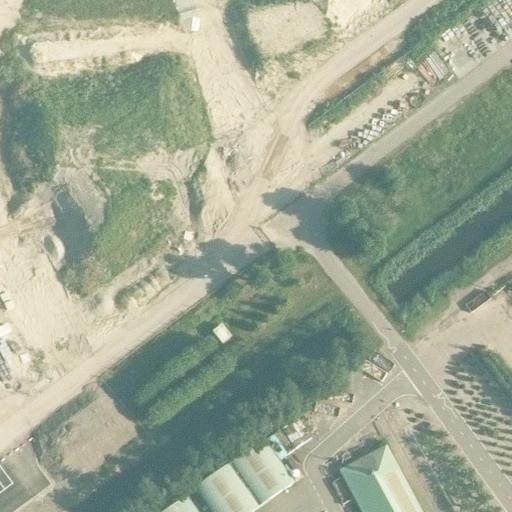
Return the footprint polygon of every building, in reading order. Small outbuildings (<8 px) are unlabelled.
[(114,0),(118,15),(162,3),(161,1),(160,1),(159,0),(114,0)] [(240,0),(243,6),(242,7),(243,9),(270,0),(240,0)] [(270,0),(243,9),(241,12),(244,18),(248,20),(251,32),(252,34),(293,19),(286,0),(270,0)] [(162,3),(118,15),(124,36),(167,23),(167,22),(165,22),(164,18),(166,17),(165,14),(164,14),(161,5),(162,4),(162,3)] [(60,19),(49,22),(51,34),(63,31),(60,19)] [(167,23),(124,36),(132,61),(174,46),(174,45),(172,46),(170,40),(172,39),(171,36),(167,25),(168,25),(167,23)] [(345,23),(334,28),(339,39),(350,34),(345,23)] [(63,31),(51,34),(54,45),(66,43),(63,31)] [(259,52),(256,53),(262,66),(265,65),(270,74),(309,54),(298,32),(258,50),(259,52)] [(350,34),(339,39),(345,50),(356,44),(350,34)] [(92,45),(82,48),(86,59),(97,56),(94,44),(92,45)] [(174,46),(132,61),(141,85),(183,69),(180,68),(178,62),(180,62),(179,58),(178,59),(175,48),(174,46)] [(380,50),(371,57),(378,66),(388,59),(380,50)] [(270,75),(267,77),(274,90),(277,88),(282,97),(320,76),(309,54),(270,74),(270,75)] [(388,59),(378,66),(385,76),(395,69),(388,59)] [(183,69),(141,85),(151,109),(191,91),(190,90),(189,90),(187,85),(189,84),(183,69)] [(385,76),(383,78),(392,90),(404,82),(395,69),(385,76)] [(37,70),(0,75),(0,102),(42,94),(37,70)] [(79,73),(68,76),(72,88),(83,84),(79,73)] [(283,98),(280,100),(287,112),(290,110),(296,119),(337,93),(337,92),(332,95),(320,76),(282,97),(283,98)] [(107,85),(96,89),(100,101),(111,96),(107,85)] [(191,91),(151,109),(162,133),(201,113),(202,110),(199,104),(196,103),(191,94),(191,92),(191,91)] [(86,93),(75,97),(79,109),(91,104),(86,93)] [(337,93),(296,119),(311,143),(335,125),(338,131),(344,126),(354,119),(337,93)] [(0,128),(47,117),(42,94),(0,102),(0,128)] [(111,96),(100,101),(104,112),(116,108),(111,96)] [(91,104),(79,109),(84,120),(95,116),(91,104)] [(201,113),(162,133),(174,155),(212,134),(213,131),(210,125),(206,124),(201,113)] [(0,128),(0,155),(53,139),(47,117),(0,128)] [(102,133),(91,138),(96,149),(107,144),(102,133)] [(212,134),(174,155),(174,156),(187,178),(224,155),(225,152),(221,146),(217,145),(212,137),(212,136),(212,134)] [(128,136),(117,141),(122,152),(131,148),(133,147),(128,136)] [(53,139),(0,155),(0,163),(6,181),(61,162),(53,139)] [(107,144),(96,149),(101,160),(112,155),(107,144)] [(131,148),(122,152),(128,163),(139,157),(133,147),(131,148)] [(224,155),(187,178),(200,199),(196,202),(197,202),(237,175),(237,172),(234,166),(230,165),(224,155)] [(61,162),(6,181),(15,205),(69,183),(61,162)] [(120,171),(110,177),(116,187),(126,182),(120,171)] [(237,175),(197,202),(212,225),(251,196),(237,175)] [(126,182),(116,187),(121,198),(132,192),(126,182)] [(69,183),(15,205),(25,229),(78,205),(69,183)] [(153,184),(143,191),(149,201),(153,199),(160,194),(153,184)] [(153,199),(149,201),(156,211),(166,205),(160,194),(153,199)] [(78,205),(25,229),(26,231),(26,234),(27,237),(29,240),(32,242),(37,252),(88,226),(78,205)] [(141,208),(131,214),(138,224),(148,218),(141,208)] [(174,217),(165,225),(172,234),(182,227),(174,217)] [(148,218),(138,224),(144,234),(154,228),(148,218)] [(88,226),(37,252),(49,274),(46,276),(47,276),(99,246),(88,226)] [(161,234),(149,242),(165,264),(176,255),(161,234)] [(99,246),(47,276),(60,299),(111,266),(99,246)] [(111,266),(60,299),(75,322),(77,320),(81,326),(100,312),(97,308),(126,289),(111,266)] [(254,511),(293,485),(267,446),(263,442),(195,490),(210,511),(254,511)] [(420,511),(385,447),(339,472),(360,511),(420,511)] [(195,511),(186,499),(167,511),(195,511)]
